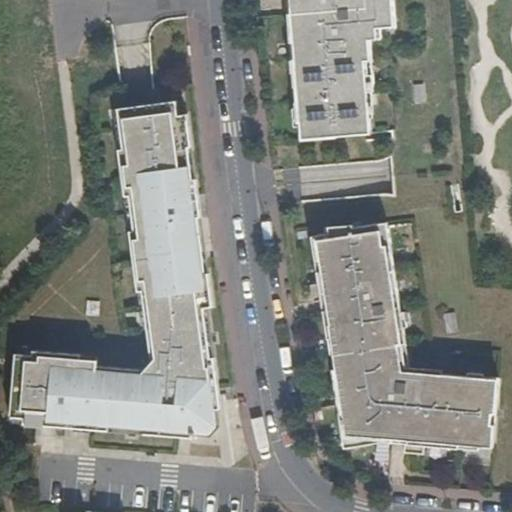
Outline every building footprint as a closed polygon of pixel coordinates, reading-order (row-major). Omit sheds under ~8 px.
[(293,0),(294,5),(295,13),(290,13),(292,43),(297,43),(298,59),(293,59),(296,87),(300,86),(301,102),(297,102),(299,123),(302,123),(304,139),(373,134),(370,108),(369,92),(375,92),(374,74),(370,74),(369,62),(373,62),(371,40),(379,39),(378,28),(396,27),(394,0),(293,0)] [(219,409),(222,409),(215,358),(212,358),(205,308),(209,308),(214,307),(210,274),(207,274),(201,231),(200,218),(203,218),(198,179),(195,180),(191,148),(194,148),(190,114),(180,115),(178,101),(121,108),(126,149),(122,149),(128,196),(132,196),(136,230),(132,231),(140,291),(144,290),(149,326),(152,356),(155,359),(146,371),(143,368),(100,365),(100,360),(83,358),(83,354),(36,351),(36,356),(18,354),(13,416),(25,417),(25,425),(110,431),(111,425),(146,428),(145,434),(197,439),(197,435),(197,432),(212,433),(218,426),(217,420),(216,409),(219,409)] [(117,109),(122,149),(126,149),(121,108),(117,109)] [(128,196),(132,231),(136,230),(132,196),(128,196)] [(205,231),(203,218),(200,218),(201,231),(207,274),(210,274),(205,231)] [(493,448),(499,379),(484,377),(469,376),(444,374),(426,373),(427,369),(410,368),(407,368),(403,344),(407,344),(404,327),(402,313),(397,280),(393,280),(389,251),(393,250),(388,223),(354,229),(354,225),(331,227),(332,233),(327,234),(313,236),(321,284),(311,285),(314,302),(323,301),(324,307),(329,339),(333,338),(335,355),(338,369),(340,385),(336,386),(342,419),(346,419),(350,447),(379,442),(394,443),(395,439),(400,439),(405,439),(405,443),(404,454),(425,455),(426,446),(480,450),(480,447),(493,448)] [(144,290),(140,291),(145,327),(149,326),(144,290)] [(212,358),(215,358),(209,308),(205,308),(212,358)] [(152,356),(143,368),(146,371),(155,359),(152,356)] [(197,432),(197,435),(213,436),(221,427),(220,420),(219,409),(216,409),(217,420),(218,426),(212,433),(197,432)] [(12,424),(25,425),(25,417),(13,416),(12,424)] [(346,448),(350,447),(346,419),(342,419),(346,448)] [(111,425),(110,431),(145,434),(146,428),(111,425)]
